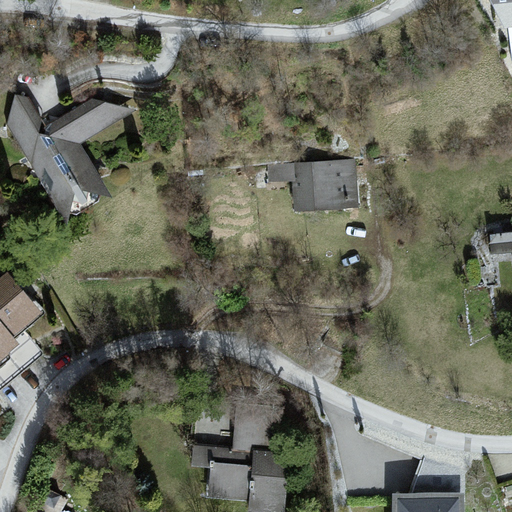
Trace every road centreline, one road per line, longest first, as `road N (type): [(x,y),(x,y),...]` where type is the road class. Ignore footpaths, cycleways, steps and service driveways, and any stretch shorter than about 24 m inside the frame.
road 1 (residential): [(511,446),(404,430),(231,345),(159,338),(95,357),(55,391),(3,511)]
road 2 (unclassified): [(0,0),(279,37),(362,27),(406,0)]
